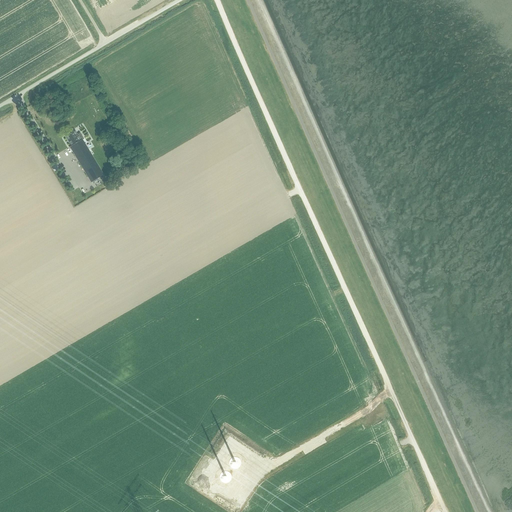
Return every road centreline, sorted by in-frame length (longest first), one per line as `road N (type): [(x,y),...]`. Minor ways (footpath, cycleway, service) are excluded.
road 1 (unclassified): [(445,511),(215,0)]
road 2 (unclassified): [(0,107),(106,44)]
